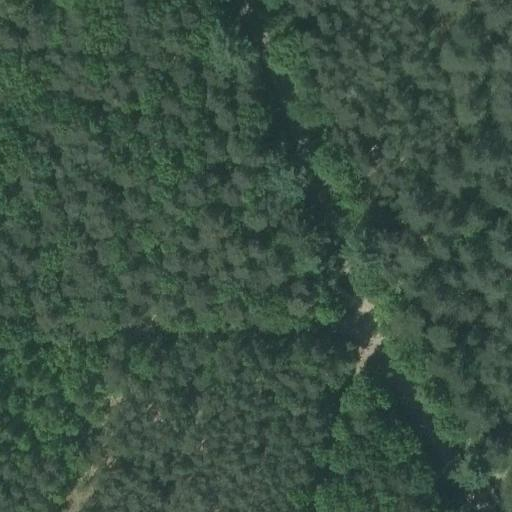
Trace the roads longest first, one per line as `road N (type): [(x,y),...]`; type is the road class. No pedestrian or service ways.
road 1 (track): [(0,332),(369,311)]
road 2 (track): [(253,0),(369,311)]
road 3 (track): [(376,315),(486,511)]
road 4 (track): [(319,511),(348,385),(376,315)]
